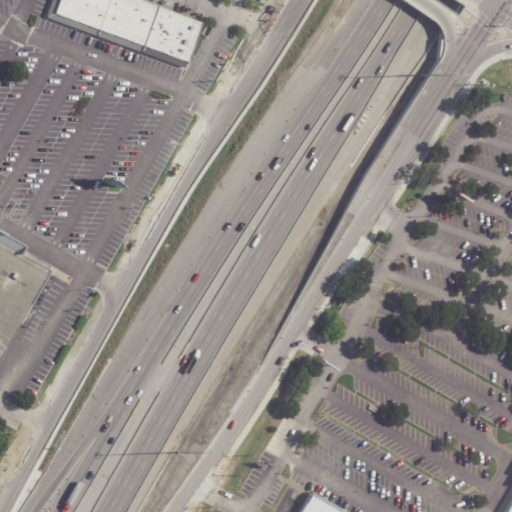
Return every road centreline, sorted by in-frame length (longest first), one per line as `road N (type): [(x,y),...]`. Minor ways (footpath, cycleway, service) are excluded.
road 1 (secondary): [(174,511),(495,11)]
road 2 (secondary): [(301,0),(0,507)]
road 3 (motorway): [(177,401),(433,0)]
road 4 (motorway): [(370,0),(168,313)]
road 5 (motorway): [(168,313),(28,511)]
road 6 (motorway): [(168,313),(51,511)]
road 7 (motorway): [(104,511),(177,401)]
road 8 (motorway): [(119,511),(177,401)]
